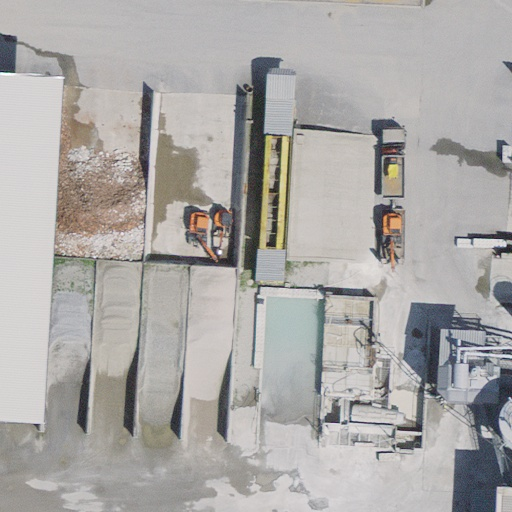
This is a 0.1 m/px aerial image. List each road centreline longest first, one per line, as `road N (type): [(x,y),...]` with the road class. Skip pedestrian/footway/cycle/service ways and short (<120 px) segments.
road 1 (track): [(511,33),(0,11)]
road 2 (track): [(435,29),(424,292)]
